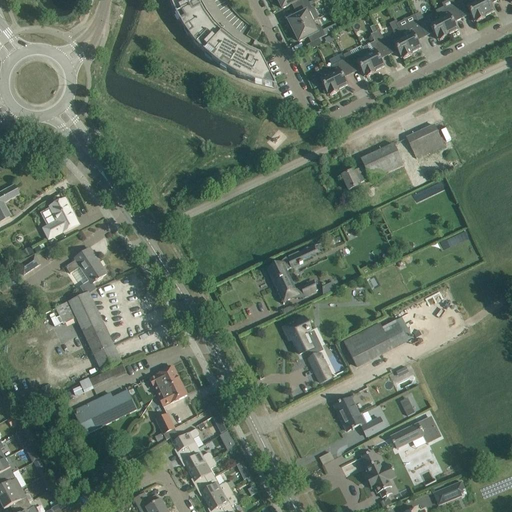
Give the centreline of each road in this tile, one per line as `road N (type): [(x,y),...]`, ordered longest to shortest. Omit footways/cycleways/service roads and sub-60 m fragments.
road 1 (unclassified): [(145,237),(511,59)]
road 2 (residential): [(253,0),(317,126),(511,28)]
road 3 (secondary): [(297,511),(221,361),(145,237)]
road 4 (residential): [(88,511),(152,475),(166,479),(189,511)]
